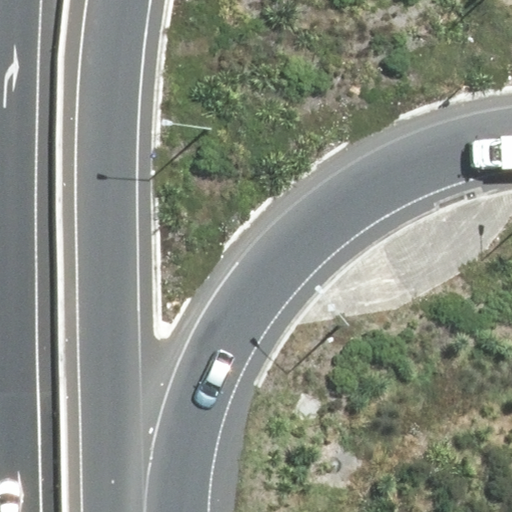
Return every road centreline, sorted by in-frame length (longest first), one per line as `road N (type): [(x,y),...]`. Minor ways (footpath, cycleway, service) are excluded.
road 1 (motorway): [(511,116),(409,136),(324,180),(256,238),(204,317),(171,435),(160,511)]
road 2 (motorway): [(103,0),(91,152),(105,511)]
